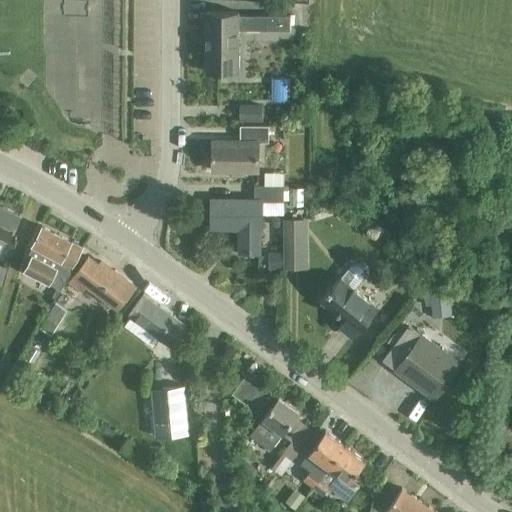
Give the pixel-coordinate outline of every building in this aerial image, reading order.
[(238,12),(206,12),(206,72),(238,72),(238,30),(290,30),(290,15),(238,15),(238,12)] [(279,97),(279,77),(268,77),(267,97),(279,97)] [(264,105),(240,105),(240,122),(264,122),(264,105)] [(213,140),(212,170),(258,171),(259,142),(269,142),(269,126),(240,125),(240,141),(213,140)] [(264,185),(283,186),(284,186),(284,172),(264,172),(264,185)] [(283,186),(264,185),(255,185),(254,200),(212,200),(212,228),(241,228),(241,252),(259,252),(259,228),(261,228),(261,214),(283,214),(283,186)] [(285,185),(285,203),(294,203),(295,185),(285,185)] [(0,256),(8,240),(21,215),(0,204),(0,256)] [(304,267),(303,219),(287,219),(287,267),(304,267)] [(83,247),(42,226),(32,246),(29,255),(24,272),(60,289),(83,247)] [(284,252),(269,252),(269,269),(284,269),(284,252)] [(118,309),(135,286),(102,261),(99,264),(89,257),(70,281),(82,290),(86,285),(118,309)] [(348,267),(341,276),(332,288),(330,287),(327,290),(329,291),(321,301),(344,320),(339,326),(353,338),(378,307),(354,287),(362,278),(363,275),(362,272),(361,269),(358,266),(355,265),(352,266),(348,267)] [(451,289),(425,292),(427,305),(452,303),(451,289)] [(131,316),(125,325),(152,346),(159,337),(172,347),(187,326),(143,294),(129,314),(131,316)] [(56,301),(40,327),(52,334),(67,308),(56,301)] [(409,325),(383,359),(396,369),(434,398),(456,369),(460,363),(422,335),(409,325)] [(33,347),(26,358),(34,363),(40,351),(33,347)] [(258,411),(272,391),(246,372),(232,392),(258,411)] [(153,388),(157,435),(189,432),(185,385),(153,388)] [(299,411),(279,396),(250,435),(271,450),(283,433),(299,411)] [(314,487),(346,445),(326,430),(301,463),(311,470),(304,480),(314,487)] [(300,446),(290,439),(272,465),(281,472),(300,446)] [(366,460),(346,445),(314,487),(324,495),(331,486),(349,500),(360,485),(352,479),(366,460)] [(275,496),(285,480),(274,472),(263,488),(275,496)] [(386,511),(437,511),(403,488),(386,511)] [(286,501),(296,508),(305,496),(296,489),(286,501)]
